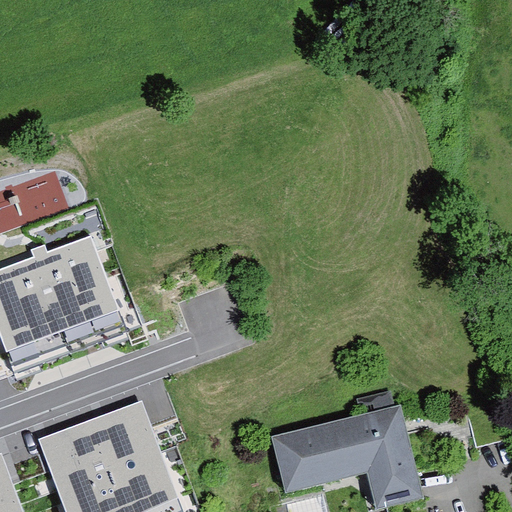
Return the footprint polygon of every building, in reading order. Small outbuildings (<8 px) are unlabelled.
[(0,322),(3,331),(96,298),(64,212),(0,235),(0,322)] [(358,417),(272,439),(286,494),(370,473),(379,509),(422,498),(395,390),(354,400),(358,417)] [(478,448),(506,442),(497,403),(469,409),(478,448)] [(183,511),(148,420),(47,459),(68,511),(183,511)] [(20,511),(9,481),(0,484),(0,511),(20,511)]
